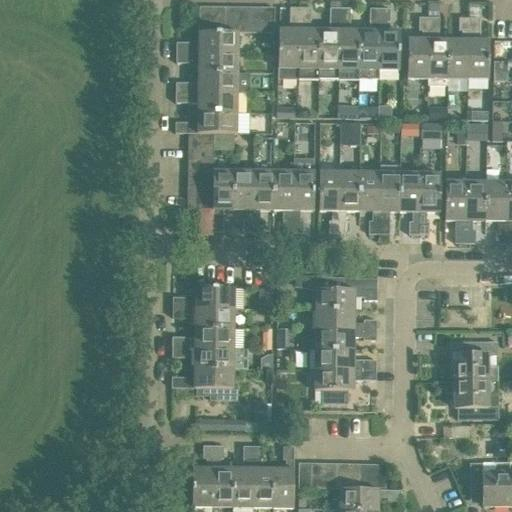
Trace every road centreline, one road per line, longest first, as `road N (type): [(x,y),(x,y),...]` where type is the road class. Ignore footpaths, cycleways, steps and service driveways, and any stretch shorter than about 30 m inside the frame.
road 1 (residential): [(403,444),(401,292),(409,274),(511,269)]
road 2 (residential): [(145,440),(403,444)]
road 3 (residential): [(151,248),(156,0)]
road 4 (residential): [(145,440),(151,248)]
road 5 (residential): [(151,248),(279,251)]
